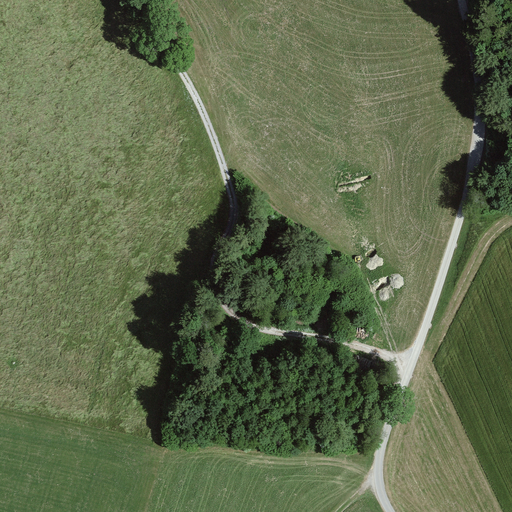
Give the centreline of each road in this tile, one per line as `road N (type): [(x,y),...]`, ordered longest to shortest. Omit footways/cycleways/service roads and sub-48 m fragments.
road 1 (track): [(414,360),(339,340),(235,328),(219,299),(224,193),(208,118),(134,0)]
road 2 (unclassified): [(393,511),(379,476),(481,151),(482,73),(464,0)]
